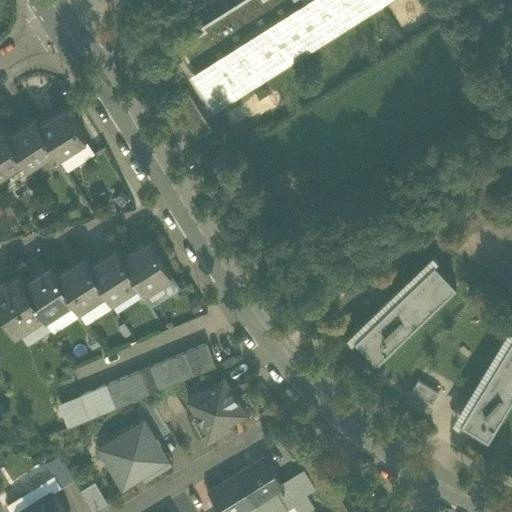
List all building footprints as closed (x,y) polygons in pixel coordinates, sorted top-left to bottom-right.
[(193,73),(213,105),(272,69),(268,62),(321,28),(325,35),(381,0),(237,0),(200,23),(204,28),(198,31),(195,26),(176,39),(196,71),(193,73)] [(175,100),(198,136),(211,128),(188,92),(175,100)] [(64,105),(39,121),(56,148),(60,154),(85,138),(64,105)] [(29,165),(56,148),(39,121),(35,115),(8,132),(25,159),(29,165)] [(0,174),(25,159),(8,132),(4,125),(0,127),(0,174)] [(151,238),(123,256),(138,280),(144,290),(172,272),(151,238)] [(117,246),(90,263),(106,288),(111,297),(138,280),(123,256),(117,246)] [(352,341),(356,337),(355,337),(435,261),(436,262),(439,258),(433,253),(346,335),(352,341)] [(85,254),(57,271),(73,296),(79,305),(106,288),(90,263),(85,254)] [(356,337),(377,360),(457,284),(436,262),(435,261),(355,337),(356,337)] [(52,262),(25,279),(44,311),(46,313),(73,296),(57,271),(52,262)] [(0,301),(17,328),(44,311),(25,279),(19,270),(0,281),(0,301)] [(459,425),(461,420),(511,336),(511,322),(452,420),(459,425)] [(511,336),(461,420),(488,436),(511,397),(511,336)] [(207,340),(196,345),(205,367),(216,363),(207,340)] [(194,371),(205,367),(196,345),(185,349),(194,371)] [(183,376),(194,371),(185,349),(174,353),(183,376)] [(172,380),(183,376),(174,353),(163,358),(172,380)] [(161,385),(172,380),(163,358),(152,362),(160,385),(161,385)] [(149,389),(160,385),(152,362),(140,366),(149,389)] [(145,391),(149,389),(140,366),(130,371),(138,394),(145,391)] [(127,398),(138,394),(130,371),(118,375),(127,398)] [(203,435),(207,442),(232,427),(228,420),(246,409),(224,373),(188,395),(210,431),(203,435)] [(116,402),(127,398),(118,375),(107,380),(116,402)] [(418,379),(412,389),(432,401),(439,391),(418,379)] [(90,413),(116,402),(107,380),(92,386),(81,390),(90,412),(90,413)] [(153,404),(165,424),(185,412),(173,392),(153,404)] [(136,409),(143,420),(144,420),(155,440),(169,431),(165,424),(153,404),(151,400),(136,409)] [(143,420),(108,441),(118,459),(112,463),(114,465),(124,482),(141,472),(166,457),(155,440),(144,420),(143,420)] [(118,459),(108,441),(98,447),(110,467),(114,465),(112,463),(118,459)] [(48,465),(62,488),(75,480),(61,457),(48,465)] [(166,457),(141,472),(145,480),(170,465),(166,457)] [(237,476),(256,507),(284,490),(281,486),(265,459),(237,476)] [(304,472),(293,479),(304,497),(315,490),(304,472)] [(213,499),(220,511),(247,511),(256,507),(237,476),(219,486),(224,493),(213,499)] [(309,511),(312,511),(304,497),(293,479),(281,486),(284,490),(292,504),(294,507),(296,511),(309,511)] [(95,482),(81,490),(93,510),(107,502),(95,482)] [(209,493),(213,499),(224,493),(219,486),(209,493)] [(292,504),(284,490),(256,507),(258,511),(285,511),(294,507),(292,504)] [(20,511),(65,511),(54,492),(20,511)]
